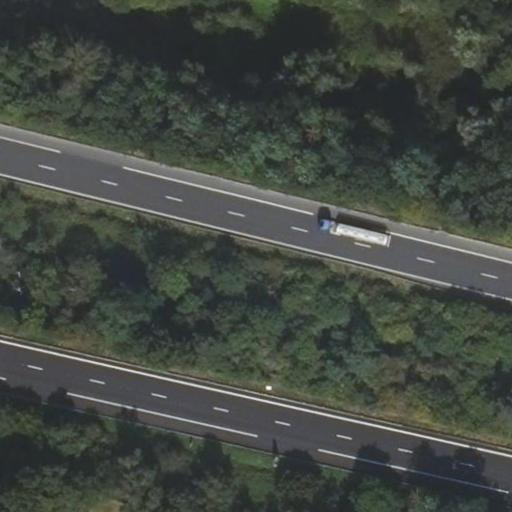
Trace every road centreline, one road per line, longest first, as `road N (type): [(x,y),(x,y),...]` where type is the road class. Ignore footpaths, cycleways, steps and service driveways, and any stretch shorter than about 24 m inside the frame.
road 1 (trunk): [(511,282),(0,156)]
road 2 (trunk): [(0,359),(511,476)]
